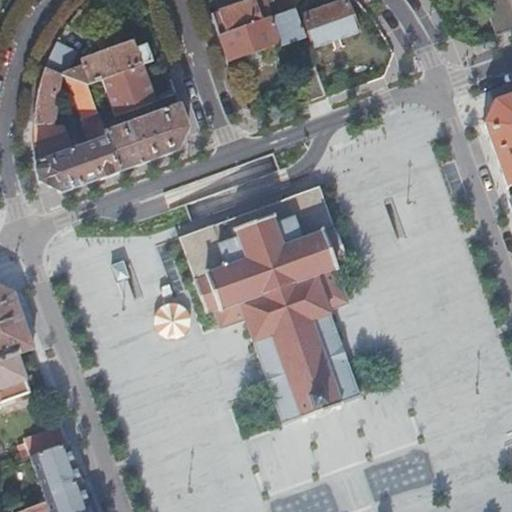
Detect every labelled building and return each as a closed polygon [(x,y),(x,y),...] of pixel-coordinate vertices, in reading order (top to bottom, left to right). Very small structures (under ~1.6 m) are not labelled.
[(294,8),(295,6),(293,0),(245,0),(210,13),(218,36),(272,16),(294,8)] [(346,0),(340,0),(303,14),(315,48),(358,33),(346,0)] [(511,30),(511,8),(509,0),(484,0),(482,1),(495,37),(511,30)] [(304,37),(294,8),(272,16),(218,36),(227,61),(278,43),(279,46),(304,37)] [(47,57),(43,67),(59,73),(60,73),(72,50),(54,42),(47,57)] [(60,73),(64,75),(86,84),(101,78),(140,64),(151,61),(145,44),(133,48),(131,43),(82,60),(84,65),(60,73)] [(114,115),(154,101),(149,87),(140,64),(101,78),(114,115)] [(309,103),(326,97),(314,65),(298,71),(309,103)] [(59,73),(43,67),(38,79),(34,95),(33,105),(31,115),(30,132),(31,148),(32,161),(36,183),(61,193),(118,172),(103,131),(86,84),(64,75),(88,143),(78,147),(76,140),(70,142),(64,125),(54,125),(56,104),(52,103),(59,73)] [(483,124),(505,188),(511,185),(511,93),(493,101),(483,124)] [(103,131),(118,172),(178,150),(188,129),(180,104),(103,131)] [(334,328),(329,314),(331,313),(331,310),(349,302),(343,286),(335,266),(347,262),(336,230),(334,231),(319,188),(180,238),(196,280),(194,281),(206,313),(214,310),(220,326),(245,318),(253,339),(251,340),(252,342),(254,342),(259,355),(257,356),(258,359),(260,358),(265,372),(263,373),(264,375),(266,374),(271,388),(269,389),(270,391),(272,391),(276,404),(274,405),(275,408),(277,407),(284,423),(282,427),(286,428),(287,425),(303,419),(304,422),(308,421),(307,417),(337,407),(338,410),(342,409),(341,405),(357,399),(360,401),(361,397),(358,396),(353,380),(355,379),(354,376),(352,377),(347,364),(349,363),(348,360),(345,361),(344,357),(341,347),(343,346),(342,344),(340,345),(335,331),(337,330),(336,327),(334,328)] [(124,262),(112,267),(118,282),(130,278),(124,262)] [(0,360),(15,355),(33,349),(13,293),(0,286),(0,360)] [(0,360),(0,396),(5,395),(7,399),(27,392),(15,355),(0,360)] [(28,456),(29,457),(67,443),(61,428),(23,441),(24,445),(19,447),(22,458),(28,456)] [(91,511),(67,443),(29,457),(43,497),(37,499),(40,507),(27,511),(91,511)]
